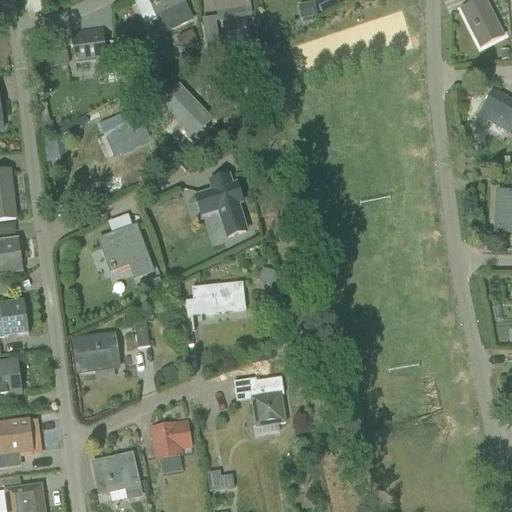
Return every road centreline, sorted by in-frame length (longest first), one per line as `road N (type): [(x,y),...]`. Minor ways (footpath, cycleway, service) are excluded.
road 1 (residential): [(77,511),(15,37)]
road 2 (residential): [(491,436),(456,259)]
road 3 (residential): [(456,259),(434,80)]
road 4 (unknown): [(68,444),(204,389)]
